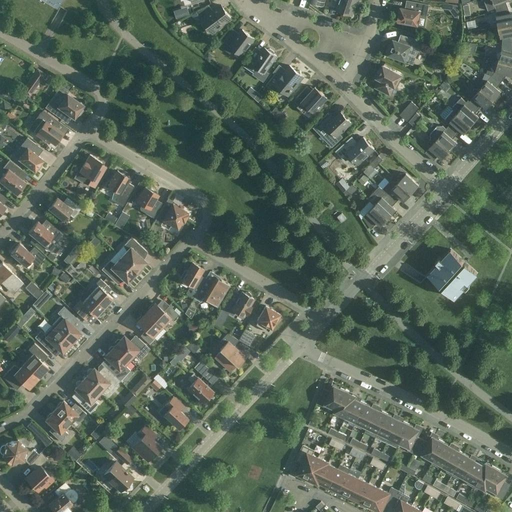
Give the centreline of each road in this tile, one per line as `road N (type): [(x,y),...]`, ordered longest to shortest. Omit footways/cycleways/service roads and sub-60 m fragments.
road 1 (residential): [(0,431),(33,412),(193,239)]
road 2 (residential): [(511,456),(300,346)]
road 3 (residential): [(143,511),(300,346)]
road 4 (residential): [(193,239),(206,224),(206,204),(86,129)]
road 5 (residential): [(324,319),(446,190)]
road 6 (residential): [(86,129),(101,108),(98,89),(0,31)]
road 7 (residential): [(324,319),(193,239)]
road 8 (residential): [(446,190),(345,89)]
road 9 (residential): [(0,237),(86,129)]
road 10 (residential): [(345,89),(253,12)]
